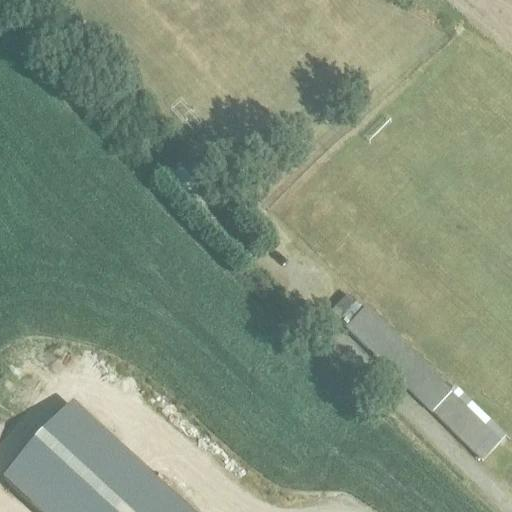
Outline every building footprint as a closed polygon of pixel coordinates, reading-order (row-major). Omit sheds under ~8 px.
[(276,167),(257,181),(263,188),(282,174),(276,167)] [(212,189),(205,196),(222,213),(229,206),(212,189)] [(229,216),(223,222),(258,256),(264,250),(229,216)] [(348,298),(331,315),(347,330),(346,332),(482,464),(506,440),(455,390),(450,395),(365,312),(364,313),(348,298)] [(33,511),(186,511),(73,407),(3,483),(33,511)]
